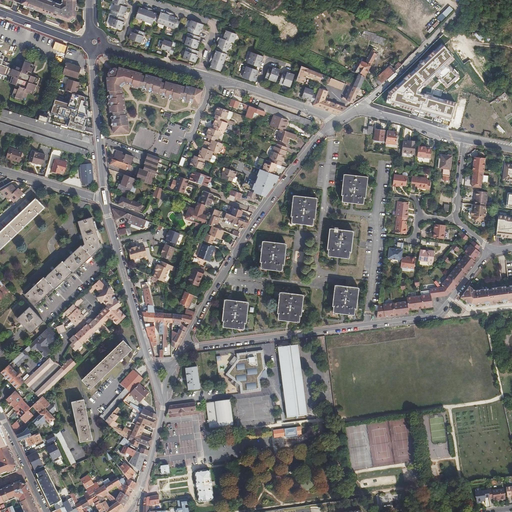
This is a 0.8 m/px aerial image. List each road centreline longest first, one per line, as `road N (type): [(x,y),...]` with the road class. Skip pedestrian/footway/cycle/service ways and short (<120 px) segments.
road 1 (residential): [(183,347),(437,314),(489,251)]
road 2 (unclassified): [(335,123),(251,225),(183,347)]
road 3 (tertiary): [(151,365),(105,201)]
road 4 (unclassified): [(360,108),(472,0)]
road 5 (tertiary): [(105,201),(93,49)]
road 6 (residential): [(198,73),(210,23),(147,0)]
